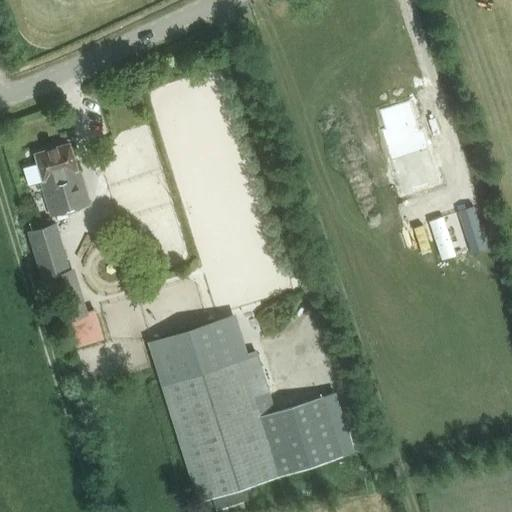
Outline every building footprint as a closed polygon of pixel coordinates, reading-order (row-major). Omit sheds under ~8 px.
[(440,183),(422,129),(418,130),(409,101),(378,111),(384,129),(381,130),(402,196),(440,183)] [(50,216),(89,204),(78,170),(77,170),(69,143),(34,153),(42,181),(40,182),(50,216)] [(457,209),(438,215),(452,257),(471,250),(457,209)] [(26,232),(41,279),(49,277),(63,322),(64,321),(69,337),(98,328),(93,312),(88,313),(74,267),(70,269),(56,222),(26,232)] [(215,509),(218,508),(219,511),(232,511),(245,508),(243,501),(253,497),(249,485),(342,455),(323,395),(276,410),(257,352),(256,349),(243,353),(231,315),(147,341),(160,383),(197,501),(211,497),(215,509)]
